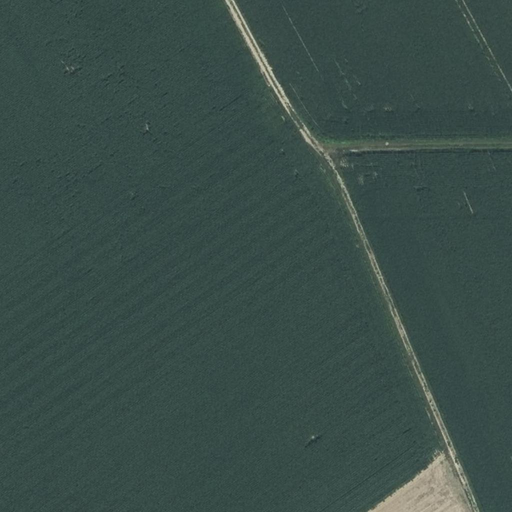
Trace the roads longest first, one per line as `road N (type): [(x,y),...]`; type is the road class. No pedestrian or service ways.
road 1 (track): [(478,511),(338,176),(320,150)]
road 2 (track): [(228,0),(320,150),(511,147)]
